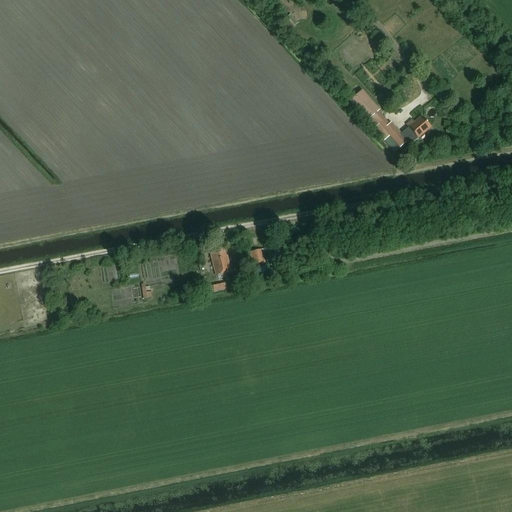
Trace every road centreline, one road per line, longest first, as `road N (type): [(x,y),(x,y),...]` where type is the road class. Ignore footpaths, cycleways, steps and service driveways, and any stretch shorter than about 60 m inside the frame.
road 1 (track): [(0,272),(287,217)]
road 2 (track): [(287,217),(511,175)]
